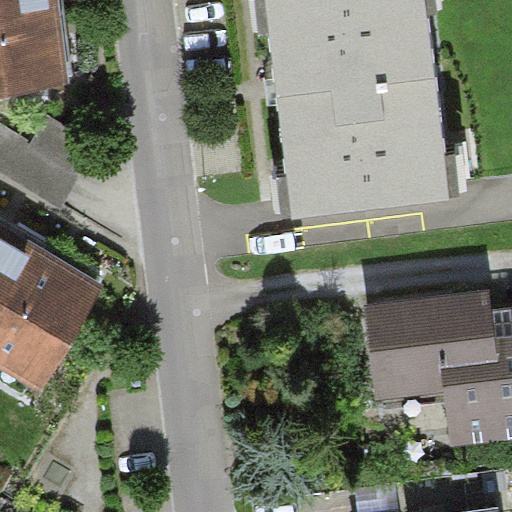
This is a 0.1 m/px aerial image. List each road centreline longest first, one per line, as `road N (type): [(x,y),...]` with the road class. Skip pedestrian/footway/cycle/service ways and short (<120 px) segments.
road 1 (residential): [(143,0),(206,511)]
road 2 (unknown): [(0,120),(166,188)]
